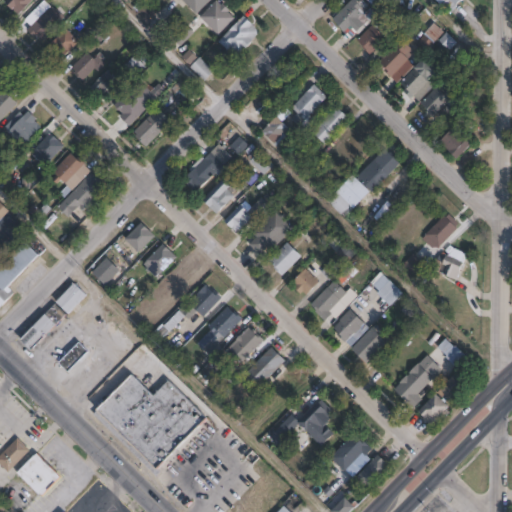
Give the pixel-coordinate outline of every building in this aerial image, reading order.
[(32,0),(18,15),(12,9),(11,10),(4,3),(7,0),(32,0)] [(139,0),(142,0),(145,3),(146,2),(157,13),(147,24),(131,8),(139,0)] [(210,0),(196,14),(181,0),(210,0)] [(353,0),(358,5),(362,0),(368,6),(363,11),(366,13),(369,9),(375,14),(363,26),(365,28),(357,36),(355,34),(351,38),(332,20),(353,0)] [(380,0),(387,7),(377,16),(370,8),(372,7),(365,0),(380,0)] [(458,7),(450,15),(441,6),(447,1),(445,0),(462,0),(457,6),(458,7)] [(216,1),(221,6),(222,4),(229,11),(228,13),(234,19),(218,36),(200,18),(216,1)] [(61,22),(41,41),(37,36),(34,39),(26,31),(49,9),(61,22)] [(259,34),(236,58),(229,51),(227,52),(218,43),(243,17),(252,25),(251,26),(259,34)] [(444,33),(434,44),(424,35),(434,24),(444,33)] [(385,39),(370,54),(357,41),(372,26),(385,39)] [(79,42),(63,58),(49,44),(65,29),(79,42)] [(434,45),(425,55),(415,45),(424,36),(434,45)] [(414,65),(399,80),(393,74),(390,76),(377,63),(400,39),(415,53),(409,60),(414,65)] [(190,50),(198,58),(200,57),(214,71),(205,81),(190,67),(191,65),(183,57),(190,50)] [(87,51),(94,58),(100,52),(106,58),(103,60),(105,62),(97,71),(95,68),(83,81),(73,71),(74,70),(72,67),(87,51)] [(152,72),(134,90),(117,73),(135,55),(152,72)] [(480,65),(469,79),(456,69),(467,55),(480,65)] [(434,85),(419,102),(405,89),(406,88),(400,82),(416,66),(430,79),(429,80),(434,85)] [(118,82),(100,100),(95,95),(97,93),(90,87),(107,70),(118,82)] [(463,101),(454,110),(446,103),(433,117),(426,110),(427,109),(421,103),(442,81),(456,93),(455,94),(463,101)] [(305,120),(296,130),(288,124),(298,113),(292,108),(314,84),(327,96),(305,120)] [(17,103),(0,120),(0,93),(4,89),(17,103)] [(282,122),(288,128),(274,143),(261,131),(267,125),(266,124),(268,122),(269,123),(276,116),(274,114),(284,104),(292,112),(282,122)] [(349,118),(325,144),(312,132),(336,106),(349,118)] [(173,123),(167,129),(165,127),(145,147),(137,138),(139,136),(133,130),(158,107),(173,123)] [(19,111),(31,121),(33,119),(41,126),(23,145),(4,127),(19,111)] [(472,143),(456,159),(437,140),(453,124),(472,143)] [(64,146),(47,163),(33,150),(50,132),(64,146)] [(224,144),(227,147),(225,149),(233,157),(223,166),(226,170),(220,176),(216,173),(196,192),(184,180),(186,178),(184,177),(190,171),(189,170),(202,156),(204,158),(219,144),(221,146),(224,144)] [(385,150),(399,163),(372,192),(367,188),(366,190),(361,185),(363,182),(359,179),(369,168),(368,166),(371,164),(372,165),(375,162),(373,160),(381,151),(383,153),(385,150)] [(273,164),(263,175),(249,161),(260,151),(273,164)] [(71,152),(77,159),(79,157),(87,164),(67,184),(61,179),(56,184),(52,179),(56,174),(52,171),(71,152)] [(90,173),(97,179),(98,177),(107,187),(86,208),(81,203),(68,217),(57,207),(90,173)] [(235,196),(217,214),(203,199),(222,179),(230,186),(228,189),(235,196)] [(353,208),(344,217),(327,200),(335,191),(350,205),(353,208)] [(271,208),(261,218),(258,215),(255,218),(248,211),(262,199),(271,208)] [(0,202),(9,211),(0,219),(0,202)] [(253,217),(237,233),(224,220),(240,204),(253,217)] [(295,227),(272,251),(269,247),(261,255),(250,244),(257,237),(253,233),(276,209),(295,227)] [(449,214),(459,224),(457,226),(459,228),(438,249),(436,247),(434,250),(422,239),(425,235),(424,234),(444,214),(446,217),(449,214)] [(154,235),(138,252),(124,239),(141,222),(154,235)] [(3,288),(7,292),(10,289),(13,293),(0,306),(0,265),(23,241),(37,254),(3,288)] [(302,256),(282,276),(274,267),(275,266),(269,260),(287,241),(302,256)] [(359,254),(337,275),(336,273),(329,281),(321,272),(329,264),(330,264),(339,256),(337,254),(348,242),(359,254)] [(177,257),(156,277),(150,271),(148,273),(145,270),(147,268),(143,264),(146,261),(145,260),(163,243),(177,257)] [(425,265),(410,280),(399,269),(405,264),(404,263),(414,253),(425,265)] [(439,255),(445,257),(446,255),(463,262),(455,280),(430,269),(435,258),(437,259),(439,255)] [(120,271),(103,288),(89,274),(106,258),(120,271)] [(318,282),(306,294),(303,292),(300,294),(294,287),(298,283),(294,279),(305,268),(318,282)] [(404,293),(391,306),(378,293),(390,280),(404,293)] [(334,281),(346,292),(350,288),(358,296),(335,318),(331,315),(324,321),(314,311),(316,310),(310,304),(334,281)] [(85,295),(67,314),(55,302),(73,282),(85,295)] [(205,285),(212,292),(214,290),(222,297),(203,317),(189,304),(199,294),(198,293),(205,285)] [(422,311),(413,321),(401,310),(410,300),(422,311)] [(65,314),(57,323),(45,313),(54,303),(65,314)] [(227,306),(235,314),(236,313),(242,318),(224,337),(208,353),(198,344),(212,330),(208,326),(227,306)] [(369,328),(351,346),(346,341),(345,343),(336,334),(338,332),(333,328),(340,321),(339,320),(350,309),(364,323),(369,328)] [(55,324),(30,350),(19,339),(44,313),(55,324)] [(388,342),(366,363),(351,348),(373,327),(388,342)] [(250,329),(255,334),(257,332),(264,340),(242,361),(231,348),(238,341),(236,339),(240,335),(241,337),(250,329)] [(444,337),(445,338),(446,337),(466,356),(453,371),(432,352),(433,351),(431,349),(444,337)] [(88,351),(67,372),(57,362),(78,341),(88,351)] [(285,361),(258,388),(244,374),(271,347),(285,361)] [(427,356),(439,367),(436,370),(437,372),(434,375),(433,373),(431,376),(433,378),(417,394),(421,398),(412,407),(394,390),(400,384),(399,382),(406,375),(407,376),(409,374),(408,373),(418,363),(419,364),(427,356)] [(131,375),(153,396),(168,381),(205,418),(156,469),(96,411),(131,375)] [(435,393),(442,399),(443,398),(446,401),(444,403),(448,406),(446,409),(449,412),(433,429),(423,419),(424,417),(418,412),(435,393)] [(324,401),(332,410),(330,413),(333,416),(327,422),(328,423),(323,427),(324,428),(326,426),(334,434),(322,446),(314,439),(297,422),(318,402),(320,405),(324,401)] [(270,429),(259,440),(248,429),(259,418),(270,429)] [(353,434),(360,442),(363,439),(372,449),(365,456),(363,453),(345,472),(330,457),(353,434)] [(29,450),(8,472),(0,464),(0,455),(17,438),(29,450)] [(61,477),(41,497),(17,473),(36,453),(61,477)] [(392,468),(369,491),(355,478),(378,454),(392,468)] [(354,508),(349,511),(330,511),(345,498),(354,508)]
